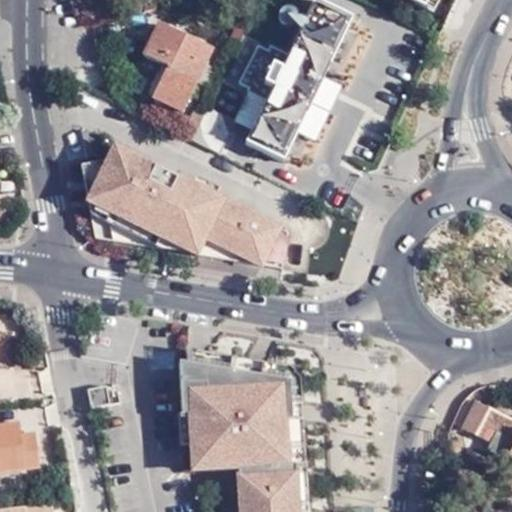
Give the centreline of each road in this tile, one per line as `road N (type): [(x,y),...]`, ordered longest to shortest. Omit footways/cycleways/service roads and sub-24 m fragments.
road 1 (secondary): [(402,307),(338,318),(58,273)]
road 2 (residential): [(58,273),(27,75),(30,0)]
road 3 (residential): [(98,511),(58,314),(58,273)]
road 4 (secondary): [(398,511),(401,463),(417,410),(468,353)]
road 5 (unknown): [(417,215),(295,169)]
road 6 (secondary): [(438,200),(402,235),(394,284),(402,307)]
road 7 (secondary): [(508,198),(467,85)]
